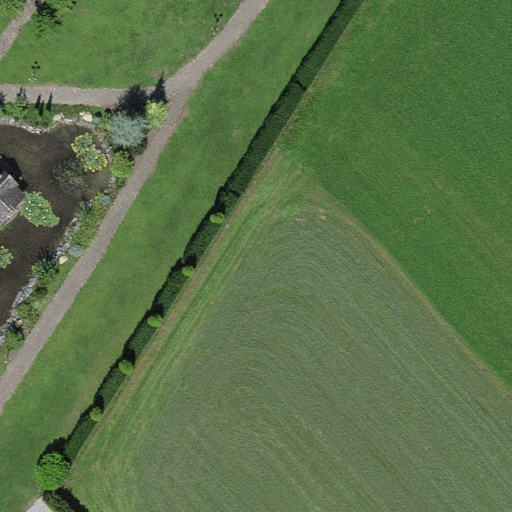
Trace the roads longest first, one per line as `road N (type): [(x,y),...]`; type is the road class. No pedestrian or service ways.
road 1 (track): [(0,436),(192,89),(229,56),(267,0)]
road 2 (track): [(192,89),(132,106),(0,101)]
